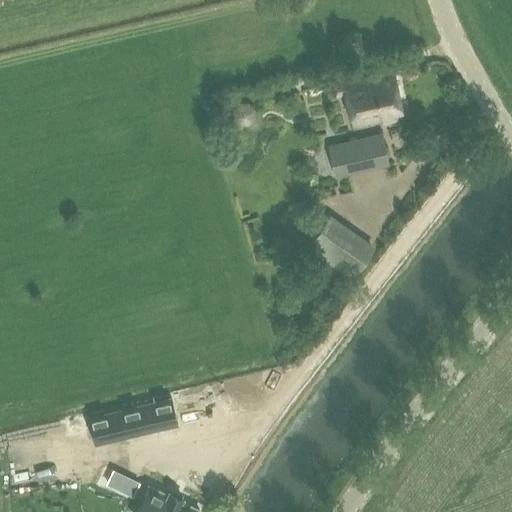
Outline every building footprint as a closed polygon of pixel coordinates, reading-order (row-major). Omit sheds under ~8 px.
[(346,93),(354,127),(381,120),(382,123),(404,118),(393,71),(326,86),(329,97),(346,93)] [(347,142),(350,157),(367,153),(371,167),(388,163),(382,134),(347,142)] [(339,184),(364,180),(362,168),(337,172),(339,184)] [(372,248),(329,217),(309,245),(352,276),(372,248)] [(179,423),(172,396),(88,416),(95,443),(179,423)] [(172,460),(207,456),(205,435),(169,439),(172,460)] [(170,491),(168,494),(149,485),(136,511),(198,511),(200,510),(181,501),(183,497),(170,491)]
